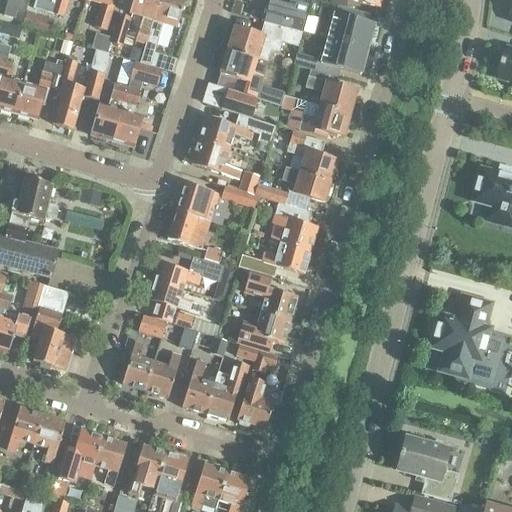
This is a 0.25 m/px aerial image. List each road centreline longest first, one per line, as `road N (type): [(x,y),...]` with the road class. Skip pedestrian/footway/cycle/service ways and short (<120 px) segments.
road 1 (unclassified): [(279,462),(401,0)]
road 2 (unclassified): [(346,511),(450,97)]
road 3 (residential): [(158,183),(88,405)]
road 4 (residential): [(88,405),(279,462)]
road 5 (residential): [(158,183),(215,0)]
road 6 (residential): [(158,183),(0,144)]
